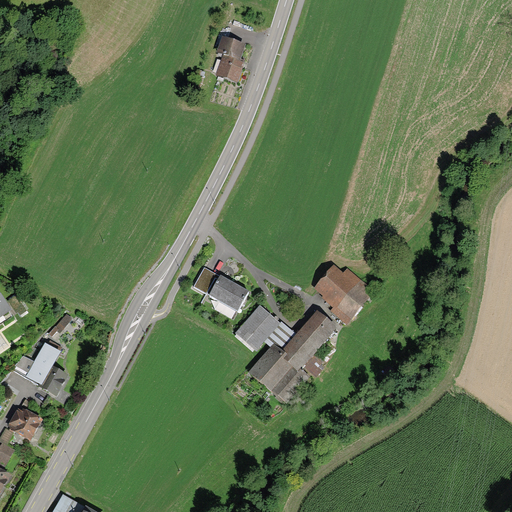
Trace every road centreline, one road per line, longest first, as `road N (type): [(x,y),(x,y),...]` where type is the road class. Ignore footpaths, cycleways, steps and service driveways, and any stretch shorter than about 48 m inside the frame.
road 1 (tertiary): [(35,511),(194,220)]
road 2 (tertiary): [(194,220),(250,103),(285,0)]
